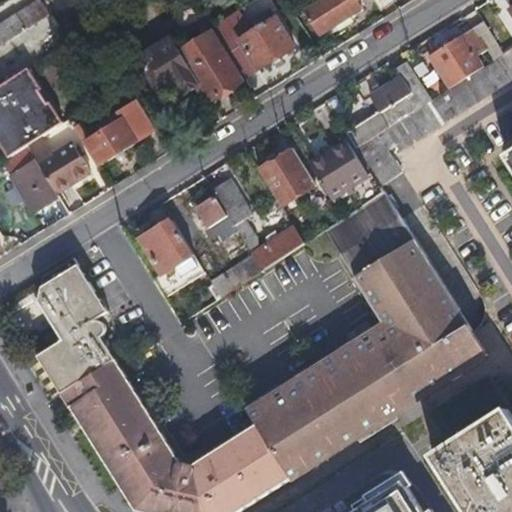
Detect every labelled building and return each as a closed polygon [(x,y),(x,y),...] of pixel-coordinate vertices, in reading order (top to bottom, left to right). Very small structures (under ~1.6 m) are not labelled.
[(372,0),(380,10),(394,1),(393,0),(312,0),(304,6),(319,31),(350,12),(347,6),(356,0),(372,0)] [(229,53),(244,77),(297,44),(278,15),(239,39),(243,45),(229,53)] [(430,54),(451,87),(485,65),(479,55),(499,43),(485,20),(430,54)] [(72,56),(94,42),(87,31),(65,45),(72,56)] [(212,97),(242,78),(222,45),(192,63),(172,33),(139,55),(162,90),(177,79),(180,78),(192,78),(196,84),(201,80),(212,97)] [(511,47),(505,52),(485,65),(451,87),(432,98),(413,111),(382,131),(358,147),(383,185),(406,171),(391,148),(399,143),(403,148),(511,79),(511,47)] [(413,111),(432,98),(407,59),(397,66),(403,75),(372,94),(382,111),(373,118),(382,131),(413,111)] [(0,84),(0,147),(6,157),(26,144),(42,133),(61,121),(26,68),(0,84)] [(185,90),(196,84),(192,78),(180,78),(177,79),(185,90)] [(101,163),(157,128),(138,98),(119,111),(121,116),(86,138),(101,163)] [(26,144),(37,161),(56,192),(90,170),(71,140),(54,151),(42,133),(26,144)] [(349,138),(311,161),(333,196),(371,173),(349,138)] [(261,169),(284,204),(317,182),(294,148),(261,169)] [(34,212),(59,196),(56,192),(37,161),(14,177),(34,212)] [(265,268),(307,241),(296,224),(263,245),(246,218),(253,212),(231,178),(213,188),(219,197),(239,228),(254,251),(265,268)] [(388,192),(384,191),(346,216),(324,230),(346,264),(408,224),(388,192)] [(224,239),(239,228),(219,197),(200,209),(210,226),(214,224),(224,239)] [(157,278),(170,298),(209,272),(175,219),(144,239),(165,274),(157,278)] [(430,259),(408,224),(346,264),(368,299),(430,259)] [(249,278),(259,272),(265,268),(254,251),(212,278),(223,295),(249,278)] [(110,465),(131,500),(138,510),(145,511),(237,511),(290,479),(255,425),(196,463),(190,462),(184,461),(164,430),(143,396),(121,362),(105,336),(107,333),(110,327),(108,321),(98,319),(111,310),(78,256),(49,275),(42,300),(67,339),(41,356),(67,398),(88,431),(110,465)] [(451,295),(430,259),(368,299),(383,323),(261,401),(257,419),(281,404),(391,333),(451,295)] [(255,425),(290,479),(363,433),(360,430),(421,391),(423,395),(448,379),(451,380),(459,375),(458,373),(483,357),(485,350),(451,295),(391,333),(281,404),(257,419),(253,421),(255,425)] [(511,511),(511,413),(510,410),(435,456),(470,511),(511,511)] [(424,511),(413,492),(378,511),(424,511)]
